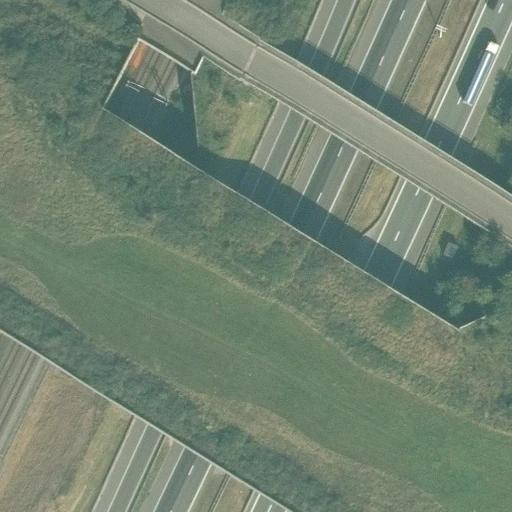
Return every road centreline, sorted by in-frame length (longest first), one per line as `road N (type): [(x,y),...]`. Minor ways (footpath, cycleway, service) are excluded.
road 1 (motorway): [(407,0),(169,511)]
road 2 (motorway): [(266,511),(498,0)]
road 3 (motorway): [(342,0),(254,213),(113,511)]
road 4 (unclassified): [(150,0),(511,228)]
